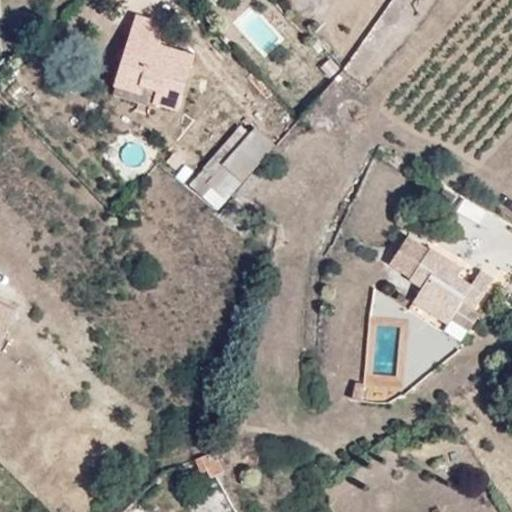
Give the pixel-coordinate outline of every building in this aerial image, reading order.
[(143,17),(122,83),(161,96),(160,102),(182,110),(197,58),(163,47),(169,25),(143,17)] [(161,96),(122,83),(118,94),(157,108),(160,102),(161,96)] [(233,178),(269,141),(247,119),(211,155),(233,178)] [(404,299),(399,306),(430,327),(440,313),(454,323),(475,293),(460,283),(451,295),(440,290),(429,283),(436,273),(412,258),(410,260),(395,250),(373,283),(387,293),(389,289),(404,299)] [(447,279),(436,273),(429,283),(440,290),(447,279)] [(430,327),(399,306),(393,315),(426,336),(430,327)] [(326,420),(339,420),(340,402),(328,401),(326,420)] [(170,447),(180,467),(199,459),(190,439),(170,447)] [(109,506),(112,511),(135,511),(141,507),(124,491),(109,506)]
